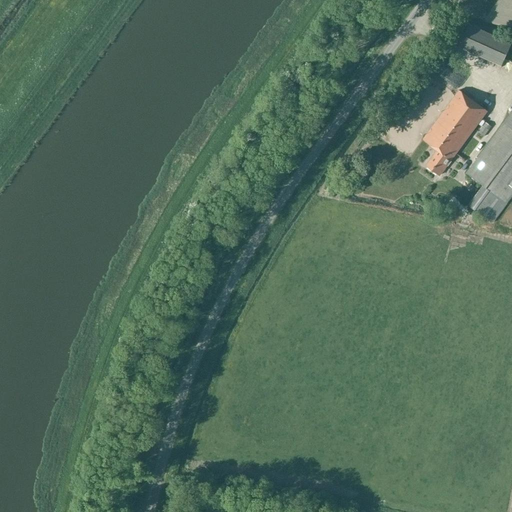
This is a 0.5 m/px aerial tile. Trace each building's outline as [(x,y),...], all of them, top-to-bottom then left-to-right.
[(458,47),(501,66),(511,44),(468,24),(458,47)] [(426,167),(439,177),(487,111),(459,91),(423,140),(437,151),(426,167)] [(511,197),(511,111),(466,174),(484,187),(470,206),(493,223),(511,197)] [(478,133),(484,137),(491,127),(485,123),(478,133)] [(474,195),(477,190),(472,186),(469,191),(474,195)]
